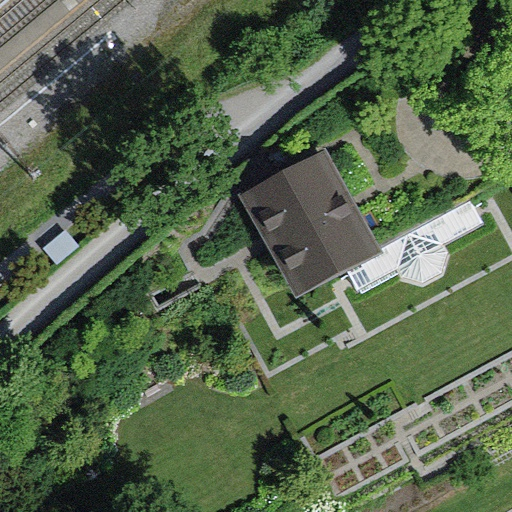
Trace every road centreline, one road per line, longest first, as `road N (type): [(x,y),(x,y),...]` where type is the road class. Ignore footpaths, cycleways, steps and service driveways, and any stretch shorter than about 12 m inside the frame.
road 1 (residential): [(0,337),(290,92),(419,0)]
road 2 (residential): [(511,145),(464,160),(428,136),(422,115),(441,65),(511,23)]
